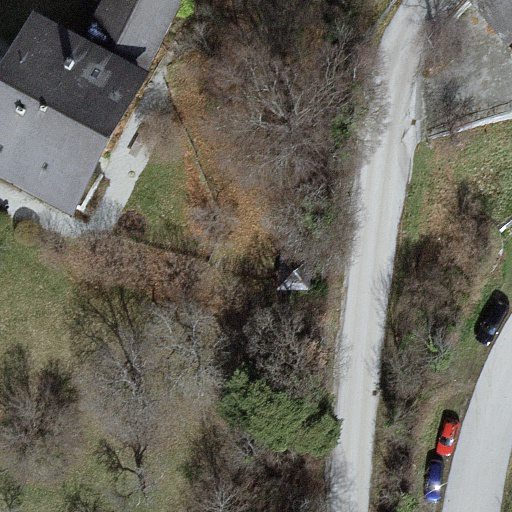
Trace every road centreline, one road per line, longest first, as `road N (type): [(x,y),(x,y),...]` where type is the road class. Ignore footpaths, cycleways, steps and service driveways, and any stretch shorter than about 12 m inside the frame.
road 1 (unclassified): [(342,511),(371,201),(435,0)]
road 2 (unclassified): [(511,345),(482,430),(468,511)]
